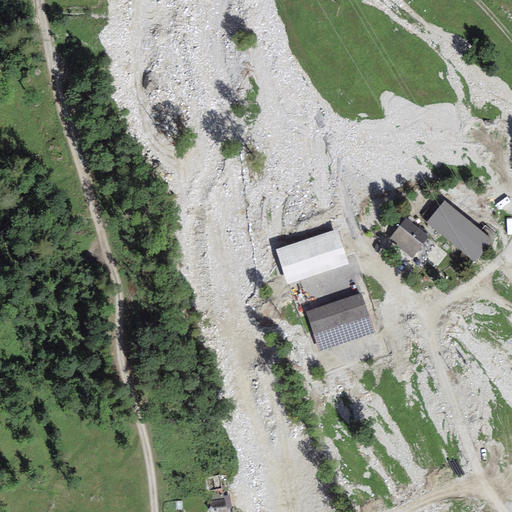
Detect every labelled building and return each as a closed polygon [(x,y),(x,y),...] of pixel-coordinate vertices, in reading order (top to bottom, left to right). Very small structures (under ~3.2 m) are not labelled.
[(445,203),(427,224),(474,265),(492,243),(445,203)] [(429,240),(405,220),(389,240),(413,259),(429,240)] [(349,267),(336,231),(275,252),(287,288),(349,267)] [(360,295),(306,314),(319,352),(373,333),(360,295)] [(219,473),(202,478),(207,494),(224,488),(219,473)] [(227,511),(224,499),(208,503),(209,511),(227,511)]
